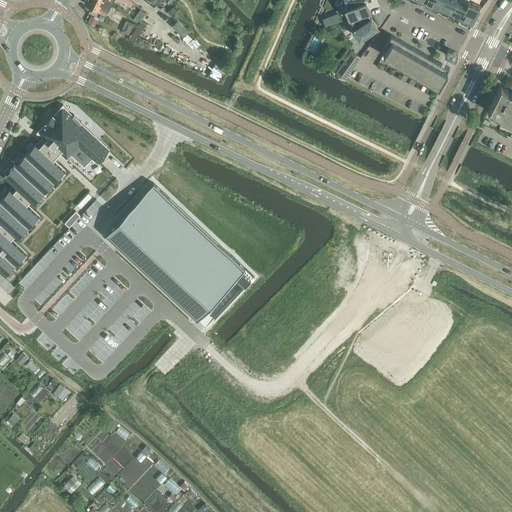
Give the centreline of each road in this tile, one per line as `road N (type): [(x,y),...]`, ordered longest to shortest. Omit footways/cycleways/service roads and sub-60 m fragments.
road 1 (tertiary): [(54,72),(395,236)]
road 2 (tertiary): [(398,217),(65,52)]
road 3 (track): [(395,236),(371,307),(298,383),(436,511)]
road 4 (tertiary): [(395,236),(511,294)]
